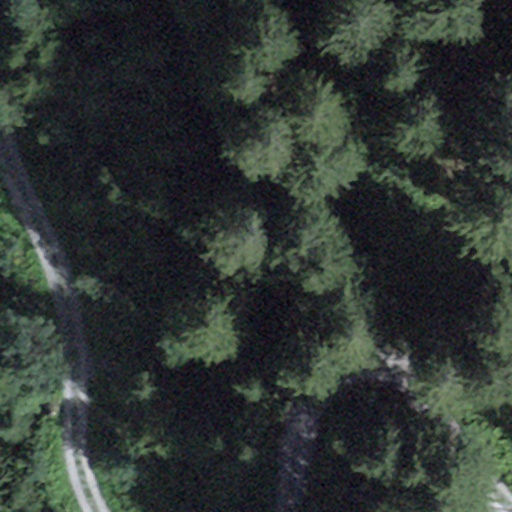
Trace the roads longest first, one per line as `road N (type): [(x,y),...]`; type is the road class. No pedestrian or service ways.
road 1 (track): [(289,511),(300,412),(318,371),(345,358),(377,366),(511,506)]
road 2 (track): [(0,134),(62,268),(72,312),(79,460),(104,511)]
